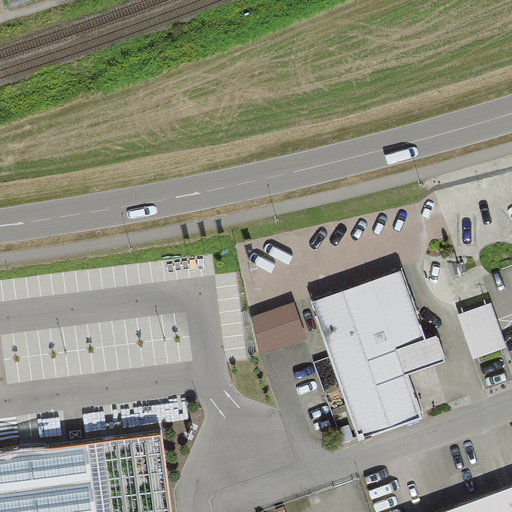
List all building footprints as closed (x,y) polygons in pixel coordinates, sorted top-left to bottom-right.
[(401,266),(312,298),(360,434),(424,412),(409,368),(446,355),(437,329),(425,333),(401,266)] [(490,298),(464,305),(480,358),(506,350),(490,298)] [(295,302),(249,318),(259,348),(305,332),(295,302)] [(0,447),(0,511),(172,511),(162,428),(9,446),(0,447)] [(511,511),(511,480),(426,511),(511,511)]
